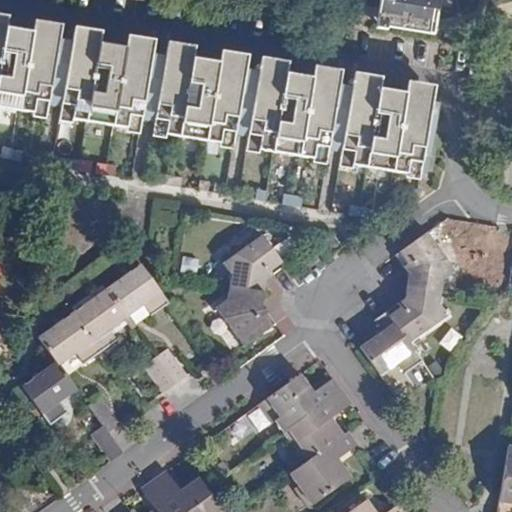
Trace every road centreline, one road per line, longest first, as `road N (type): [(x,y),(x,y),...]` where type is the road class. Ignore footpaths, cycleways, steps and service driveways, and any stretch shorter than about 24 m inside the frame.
road 1 (residential): [(61,511),(315,329)]
road 2 (residential): [(315,329),(318,296),(435,206),(452,201),(511,212)]
road 3 (residential): [(315,329),(444,511)]
